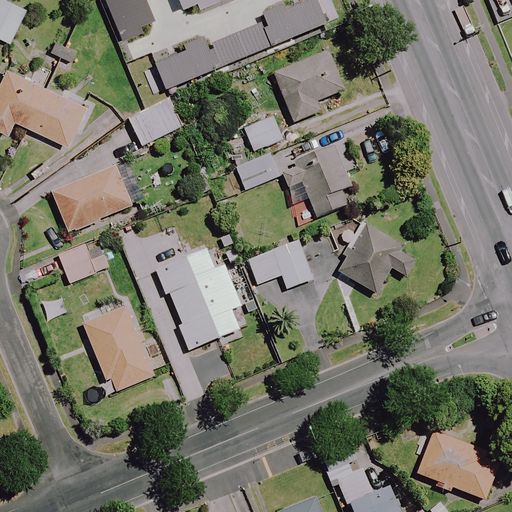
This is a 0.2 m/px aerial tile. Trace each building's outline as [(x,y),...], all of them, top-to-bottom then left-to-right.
[(0,0),(0,42),(7,46),(23,11),(0,0)] [(230,0),(205,11),(226,61),(266,45),(247,0),(230,0)] [(327,54),(273,76),(293,125),(320,114),(316,104),(343,93),(327,54)] [(0,135),(5,138),(11,124),(65,149),(83,110),(3,72),(0,79),(0,135)] [(181,130),(168,102),(127,122),(140,149),(181,130)] [(263,151),(256,127),(245,130),(247,137),(244,138),(249,155),(263,151)] [(273,161),(285,192),(301,185),(314,221),(346,209),(340,194),(350,189),(344,173),(353,170),(340,135),(273,161)] [(278,179),(269,156),(235,170),(244,193),(278,179)] [(88,228),(139,206),(131,189),(123,193),(113,169),(49,195),(67,237),(88,228)] [(410,253),(359,224),(332,273),(375,297),(390,271),(398,275),(410,253)] [(311,282),(296,243),(246,263),(255,287),(280,278),(285,292),(311,282)] [(56,257),(67,286),(108,271),(102,256),(90,260),(85,247),(56,257)] [(193,350),(198,362),(251,340),(235,300),(183,320),(185,327),(172,332),(181,355),(193,350)] [(81,328),(103,384),(109,382),(114,395),(153,379),(124,310),(81,328)] [(416,475),(432,482),(429,488),(449,496),(451,490),(483,502),(498,466),(485,460),(487,455),(446,438),(444,444),(431,438),(416,475)] [(371,497),(359,471),(335,481),(349,511),(396,511),(387,490),(371,497)] [(319,511),(314,499),(283,511),(319,511)]
